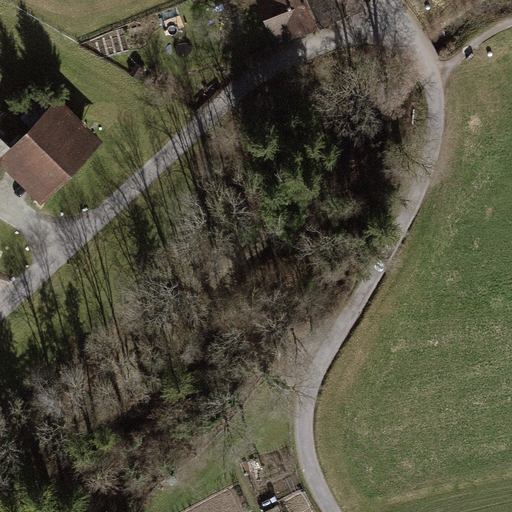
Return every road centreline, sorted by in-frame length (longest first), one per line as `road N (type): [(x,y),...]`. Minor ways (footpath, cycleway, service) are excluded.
road 1 (unclassified): [(391,11),(433,82),(431,146),(416,195),(309,390),(306,456),(334,511)]
road 2 (unclassified): [(0,315),(256,75),(391,11)]
